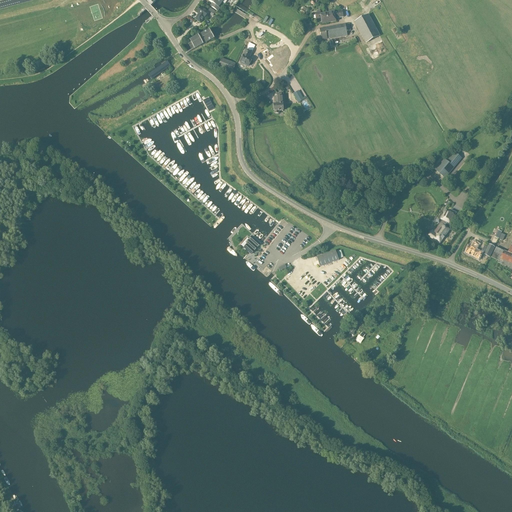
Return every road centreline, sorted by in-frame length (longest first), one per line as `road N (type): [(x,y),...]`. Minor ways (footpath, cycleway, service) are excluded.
road 1 (tertiary): [(511,293),(333,226),(255,181),(240,162),(231,103)]
road 2 (unclassified): [(231,103),(269,88),(312,29),(309,10),(293,0)]
